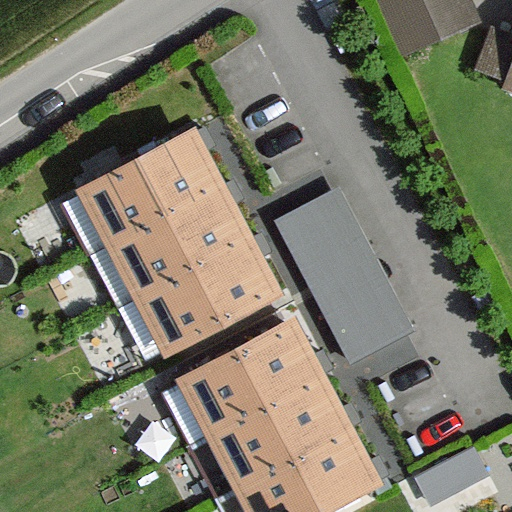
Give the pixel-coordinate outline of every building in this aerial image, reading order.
[(468,0),(381,0),(402,48),(476,17),(468,0)] [(511,35),(503,32),(489,71),(511,78),(511,35)] [(276,288),(192,132),(87,188),(171,344),(276,288)] [(416,330),(340,185),(276,219),(352,363),(416,330)] [(309,511),(374,477),(291,321),(186,377),(257,511),(309,511)] [(511,484),(511,469),(500,440),(428,469),(445,511),(511,484)]
